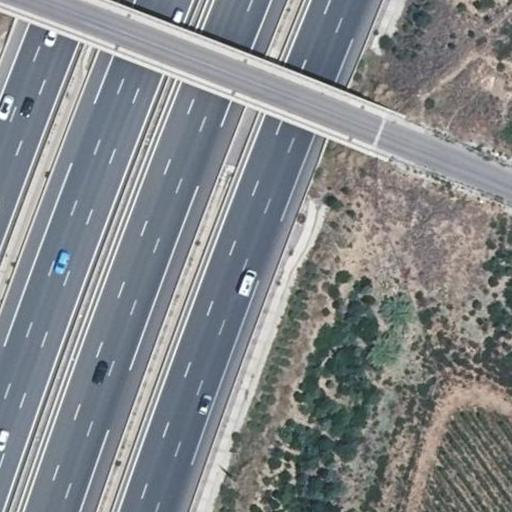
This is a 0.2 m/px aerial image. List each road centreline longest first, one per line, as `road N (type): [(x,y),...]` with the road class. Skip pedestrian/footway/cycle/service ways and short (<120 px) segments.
road 1 (motorway): [(147,511),(340,0)]
road 2 (motorway): [(53,511),(242,0)]
road 3 (unclassified): [(33,0),(511,189)]
road 4 (motorway): [(164,0),(0,440)]
road 5 (motorway): [(67,0),(0,173)]
